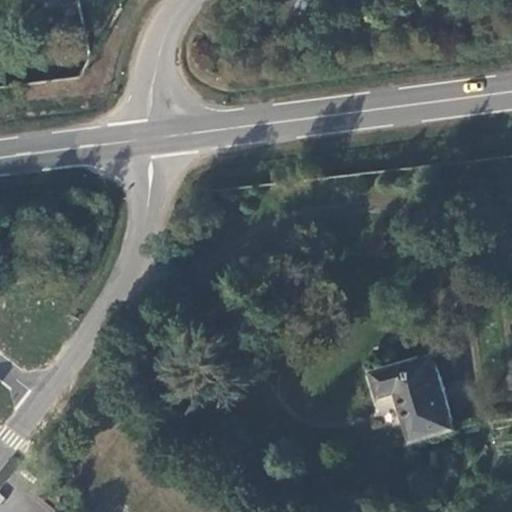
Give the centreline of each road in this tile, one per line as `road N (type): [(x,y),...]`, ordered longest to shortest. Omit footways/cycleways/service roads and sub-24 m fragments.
road 1 (secondary): [(511,92),(151,138)]
road 2 (tertiary): [(151,138),(145,223),(129,270),(42,398)]
road 3 (secondary): [(151,138),(0,157)]
road 4 (tertiary): [(190,0),(155,65),(151,138)]
